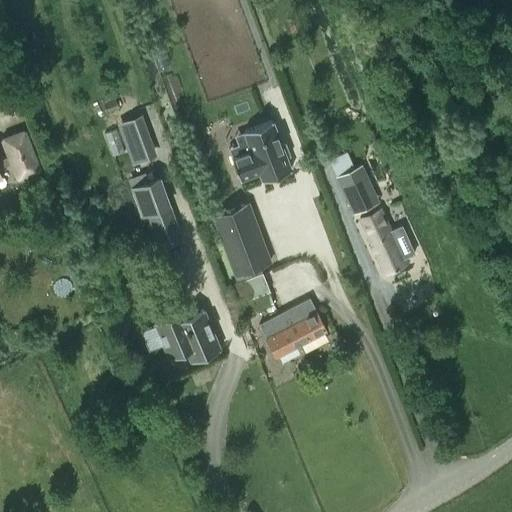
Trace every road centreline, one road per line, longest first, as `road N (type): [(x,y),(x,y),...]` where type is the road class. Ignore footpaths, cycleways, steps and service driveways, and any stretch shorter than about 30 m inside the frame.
road 1 (unknown): [(242,511),(224,483),(217,445),(236,327),(188,234)]
road 2 (tertiary): [(400,511),(511,448)]
